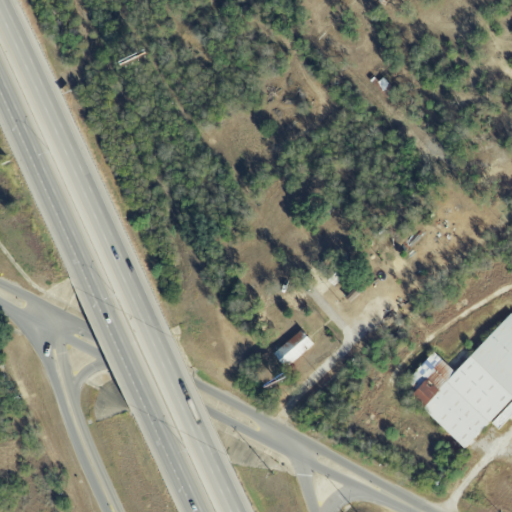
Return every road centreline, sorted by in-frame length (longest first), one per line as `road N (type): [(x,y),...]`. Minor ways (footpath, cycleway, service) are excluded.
road 1 (secondary): [(427,511),(0,286)]
road 2 (secondary): [(0,300),(409,511)]
road 3 (motorway): [(147,323),(1,0)]
road 4 (motorway): [(0,91),(98,298)]
road 5 (tertiary): [(52,310),(46,328),(53,356),(111,511)]
road 6 (motorway): [(202,445),(147,323)]
road 7 (motorway): [(98,298),(151,416)]
